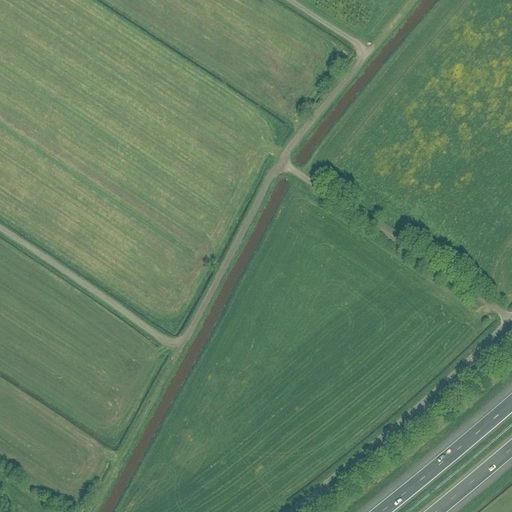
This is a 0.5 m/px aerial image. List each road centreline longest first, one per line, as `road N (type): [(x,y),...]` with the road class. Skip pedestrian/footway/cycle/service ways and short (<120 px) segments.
road 1 (tertiary): [(294,511),(511,323)]
road 2 (track): [(91,511),(176,342)]
road 3 (motorway): [(511,403),(381,511)]
